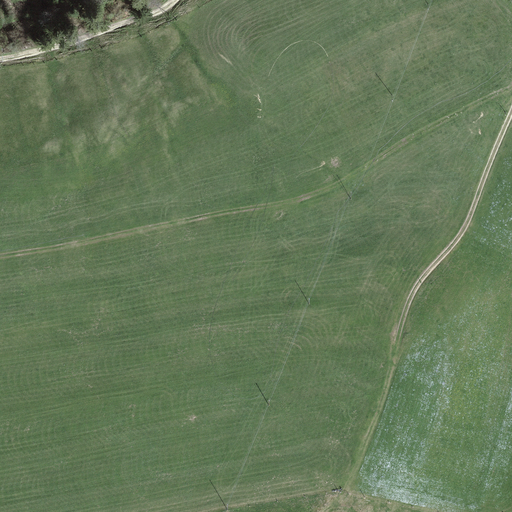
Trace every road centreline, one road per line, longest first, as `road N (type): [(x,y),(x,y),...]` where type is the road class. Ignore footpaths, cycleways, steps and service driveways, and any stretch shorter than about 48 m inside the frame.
road 1 (track): [(511,109),(464,230),(411,294),(377,420),(342,497),(324,511)]
road 2 (track): [(0,58),(109,30),(173,0)]
